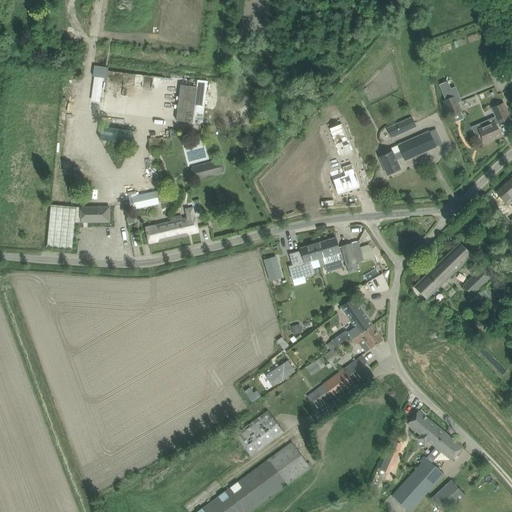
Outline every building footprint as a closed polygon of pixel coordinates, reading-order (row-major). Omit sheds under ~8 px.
[(94,76),(93,101),(103,101),(104,77),(94,76)] [(198,86),(182,84),(178,120),(203,123),(209,80),(199,79),(198,86)] [(455,88),(442,93),(445,101),(444,102),(450,116),(460,112),(461,111),(458,103),(456,97),(459,96),(455,88)] [(498,123),(510,118),(503,104),(492,109),(498,123)] [(391,137),(416,126),(412,117),(387,128),(391,137)] [(500,136),(495,123),(493,118),(472,127),(476,137),(481,135),(482,137),(481,137),(483,142),(484,141),(485,143),(500,136)] [(348,140),(342,123),(329,128),(335,145),(348,140)] [(405,161),(442,144),(436,129),(398,145),(401,151),(393,154),(392,151),(380,157),(384,166),(388,175),(400,170),(396,160),(403,157),(405,161)] [(221,159),(192,167),(196,181),(224,173),(221,159)] [(360,186),(351,163),(341,167),(344,175),(332,180),(337,195),(360,186)] [(511,177),(496,193),(505,202),(511,194),(511,177)] [(135,192),(128,193),(129,198),(131,209),(141,207),(165,202),(162,191),(136,196),(135,192)] [(81,207),(64,208),(64,222),(81,222),(106,222),(106,207),(81,207)] [(181,216),(170,218),(171,222),(175,237),(199,232),(193,207),(185,209),(187,218),(182,219),(181,216)] [(171,222),(145,228),(149,243),(175,237),(171,222)] [(320,266),(325,265),(341,260),(339,253),(341,253),(336,238),(314,244),(320,266)] [(360,247),(358,241),(341,246),(347,266),(356,263),(375,257),(373,250),(369,245),(360,247)] [(426,299),(433,292),(472,255),(460,243),(414,287),(426,299)] [(313,269),(320,266),(314,244),(300,248),(301,253),(299,254),(298,252),(290,254),(293,265),(289,266),(291,273),(302,270),(303,275),(314,272),(313,269)] [(264,260),(270,281),(282,278),(276,257),(264,260)] [(472,295),(492,275),(483,265),(463,286),(472,295)] [(346,330),(331,341),(335,347),(350,337),(350,338),(351,339),(353,337),(354,338),(373,325),(354,299),(340,306),(355,327),(348,332),(346,330)] [(353,337),(351,339),(355,345),(358,342),(365,353),(370,349),(383,340),(373,325),(354,338),(353,337)] [(300,327),(292,330),(293,335),(302,333),(300,327)] [(282,337),(277,340),(283,350),(289,346),(285,341),(282,337)] [(329,362),(338,356),(334,350),(325,356),(329,362)] [(308,366),(306,367),(311,376),(328,365),(322,356),(308,366)] [(317,409),(371,370),(361,356),(307,396),(317,409)] [(282,369),(267,379),(273,387),(296,372),(288,360),(280,366),(282,369)] [(244,390),(248,397),(254,393),(249,387),(244,390)] [(254,393),(248,397),(252,403),(261,397),(257,391),(254,393)] [(447,434),(418,411),(407,424),(420,435),(417,439),(425,445),(428,441),(436,447),(447,434)] [(269,425),(263,427),(269,441),(284,435),(277,415),(267,419),(269,425)] [(436,447),(426,458),(431,463),(441,452),(452,461),(463,447),(462,447),(457,443),(450,437),(447,434),(436,447)] [(397,437),(390,454),(402,459),(408,442),(398,437),(397,437)] [(310,467),(292,442),(269,460),(269,459),(197,511),(250,511),(279,490),(287,484),(310,467)] [(409,511),(410,511),(445,474),(431,463),(426,458),(423,456),(420,461),(421,463),(392,495),(409,511)] [(442,511),(449,511),(466,496),(451,480),(431,499),(442,511)]
